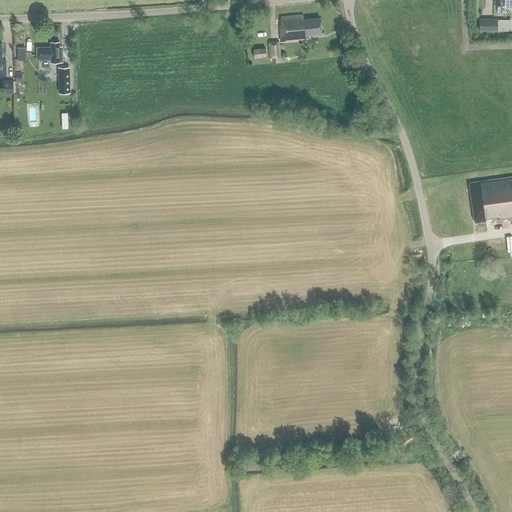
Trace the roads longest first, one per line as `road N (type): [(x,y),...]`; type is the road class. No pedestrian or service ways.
road 1 (unclassified): [(474,511),(421,409),(429,241),(402,137),(362,56),(346,0)]
road 2 (unclassified): [(297,0),(0,19)]
